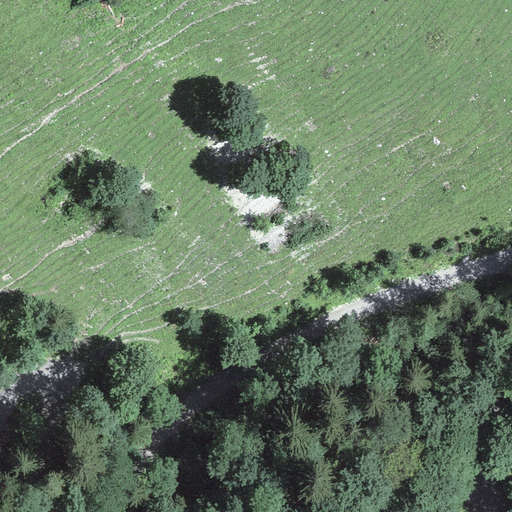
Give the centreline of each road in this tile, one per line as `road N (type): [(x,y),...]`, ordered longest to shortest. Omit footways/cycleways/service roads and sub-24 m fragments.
road 1 (track): [(511,257),(331,323),(213,388),(169,424),(99,511)]
road 2 (track): [(30,511),(54,393),(25,378),(0,413)]
road 3 (track): [(500,511),(485,452),(511,366)]
